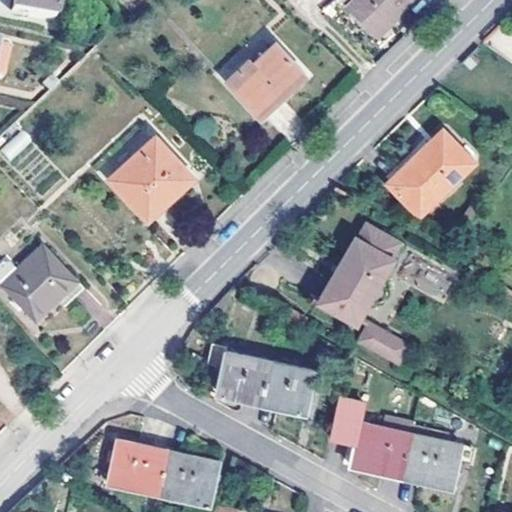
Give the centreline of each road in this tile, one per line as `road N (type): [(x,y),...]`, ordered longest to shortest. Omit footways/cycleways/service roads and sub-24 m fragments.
road 1 (residential): [(112,366),(290,207),(496,0)]
road 2 (residential): [(383,511),(112,366)]
road 3 (residential): [(0,481),(112,366)]
